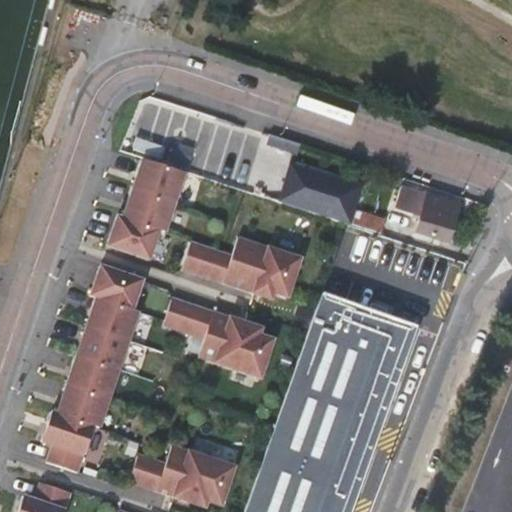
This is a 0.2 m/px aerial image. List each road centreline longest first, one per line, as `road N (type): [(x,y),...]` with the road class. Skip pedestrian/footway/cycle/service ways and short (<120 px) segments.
road 1 (residential): [(511,189),(500,177),(167,66),(120,71),(93,103),(0,375)]
road 2 (residential): [(511,259),(464,307),(387,511)]
